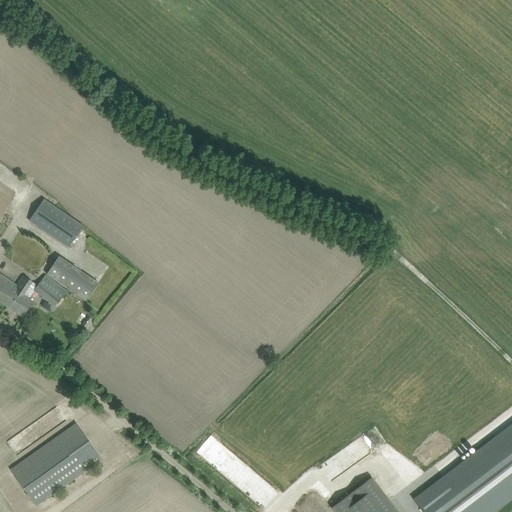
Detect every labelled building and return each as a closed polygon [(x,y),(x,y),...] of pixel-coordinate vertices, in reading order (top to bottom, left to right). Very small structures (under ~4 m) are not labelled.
[(30,221),(69,247),(83,225),(44,199),(30,221)] [(86,301),(98,283),(59,256),(46,274),(86,301)] [(23,276),(17,285),(0,274),(0,301),(23,317),(33,302),(24,295),(33,282),(23,276)] [(45,275),(40,281),(34,289),(55,306),(66,291),(45,275)] [(87,329),(93,321),(89,318),(82,326),(87,329)] [(37,505),(94,465),(102,459),(77,423),(11,470),(37,505)] [(443,477),(414,499),(424,511),(491,511),(511,496),(511,426),(444,478),(443,477)] [(367,457),(384,441),(373,429),(356,444),(367,457)] [(335,511),(398,511),(372,477),(332,508),(335,511)]
